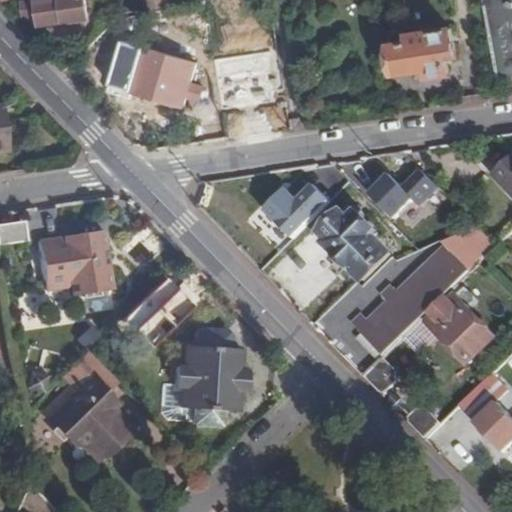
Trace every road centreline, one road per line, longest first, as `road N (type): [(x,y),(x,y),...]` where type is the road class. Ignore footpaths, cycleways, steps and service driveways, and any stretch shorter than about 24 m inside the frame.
road 1 (residential): [(511,115),(134,175)]
road 2 (residential): [(336,378),(134,175)]
road 3 (residential): [(336,378),(197,511)]
road 4 (residential): [(134,175),(0,37)]
road 5 (residential): [(465,511),(336,378)]
road 6 (residential): [(0,196),(134,175)]
